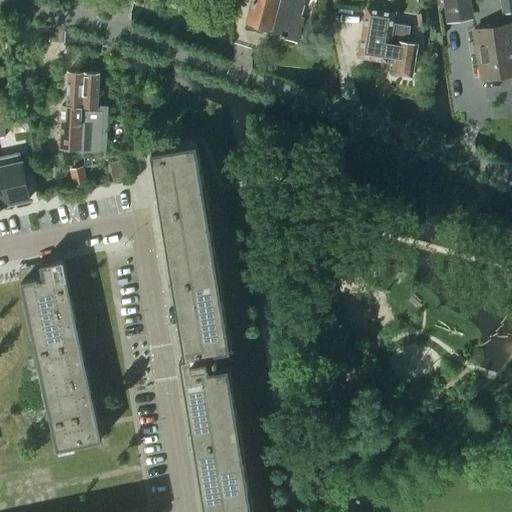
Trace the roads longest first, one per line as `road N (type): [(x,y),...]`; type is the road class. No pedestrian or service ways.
road 1 (residential): [(511,179),(350,109),(17,0)]
road 2 (residential): [(186,511),(129,218),(0,246)]
